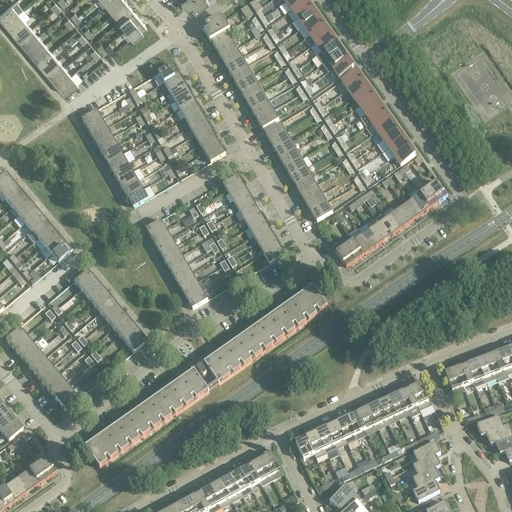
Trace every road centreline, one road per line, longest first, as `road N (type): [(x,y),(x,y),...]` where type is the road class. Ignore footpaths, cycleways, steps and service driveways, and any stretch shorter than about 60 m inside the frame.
road 1 (residential): [(58,439),(197,330),(312,262)]
road 2 (residential): [(365,60),(461,197),(459,209)]
road 3 (residential): [(312,262),(323,260),(350,281),(362,277),(459,209)]
road 4 (residential): [(276,435),(426,365)]
road 5 (residential): [(135,511),(276,435)]
road 6 (residential): [(179,33),(249,151)]
road 7 (residential): [(132,218),(249,151)]
road 8 (residential): [(69,110),(179,33)]
road 9 (residential): [(249,151),(312,262)]
